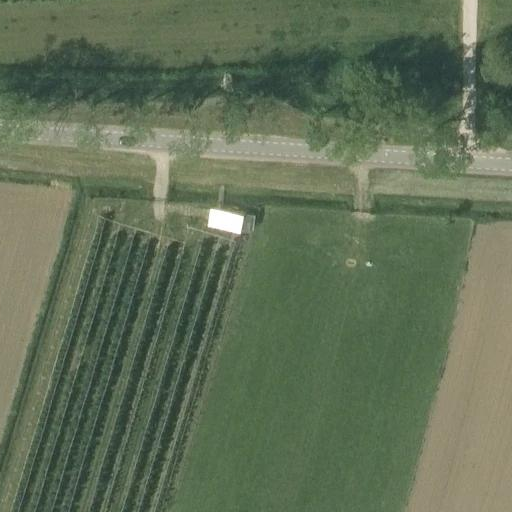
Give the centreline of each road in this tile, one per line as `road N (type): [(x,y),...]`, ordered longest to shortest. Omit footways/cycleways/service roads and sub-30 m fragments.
road 1 (unclassified): [(511,166),(0,132)]
road 2 (track): [(489,164),(474,138),(470,0)]
